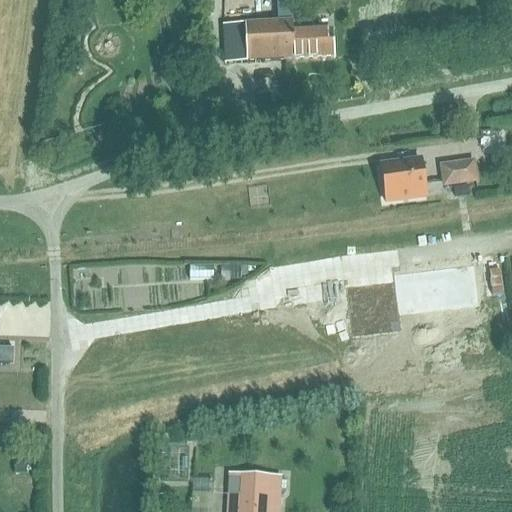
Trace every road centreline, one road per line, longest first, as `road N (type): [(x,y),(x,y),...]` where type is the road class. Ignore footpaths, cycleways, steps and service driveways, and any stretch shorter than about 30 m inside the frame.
road 1 (unclassified): [(42,204),(248,130),(511,84)]
road 2 (unclassified): [(58,511),(55,254),(42,204)]
